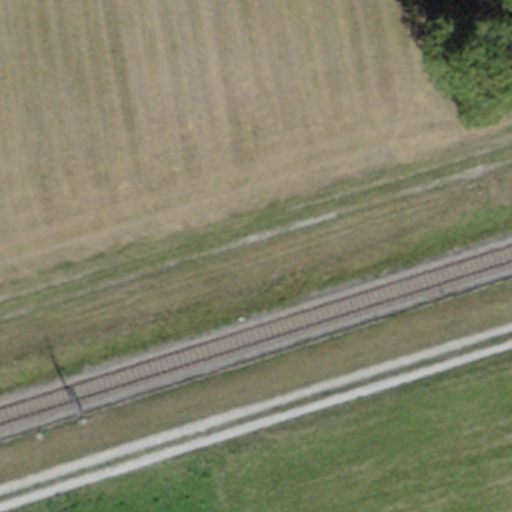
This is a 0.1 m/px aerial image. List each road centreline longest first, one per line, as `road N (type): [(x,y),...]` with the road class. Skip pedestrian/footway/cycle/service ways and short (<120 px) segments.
road 1 (track): [(0,508),(511,345)]
road 2 (track): [(0,317),(511,160)]
